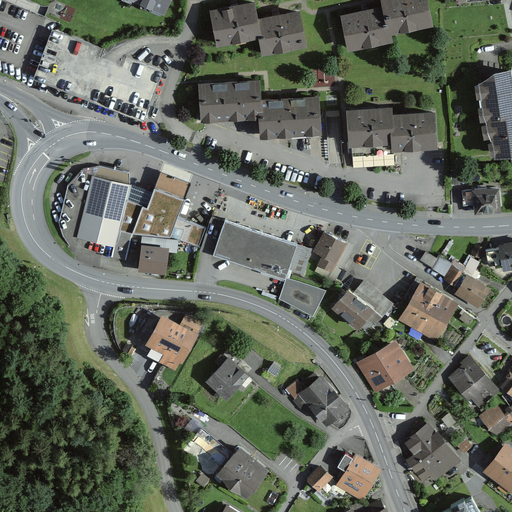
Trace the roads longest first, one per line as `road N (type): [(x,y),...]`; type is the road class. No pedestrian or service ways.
road 1 (tertiary): [(103,281),(226,295),(277,314),(331,359),(370,419)]
road 2 (primary): [(373,220),(111,135)]
road 3 (residential): [(103,281),(98,340),(150,411),(177,511)]
road 4 (residential): [(373,220),(395,257),(486,318)]
road 5 (residential): [(394,437),(483,322)]
road 6 (primary): [(511,224),(373,220)]
road 7 (residential): [(370,419),(328,444),(280,511)]
road 8 (tertiary): [(26,198),(37,236),(57,260),(103,281)]
